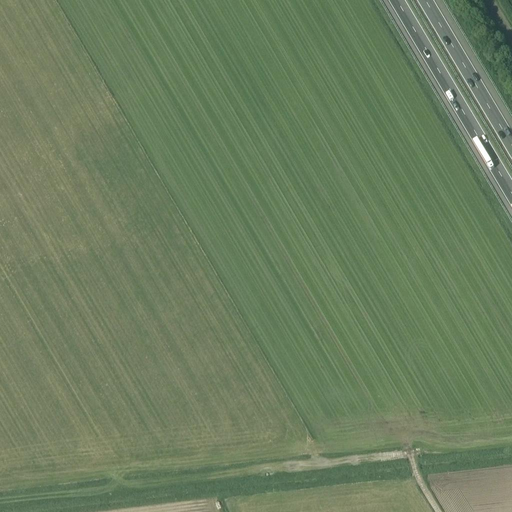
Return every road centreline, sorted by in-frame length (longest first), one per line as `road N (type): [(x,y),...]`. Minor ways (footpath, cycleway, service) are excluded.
road 1 (motorway): [(398,0),(511,191)]
road 2 (motorway): [(511,142),(427,0)]
